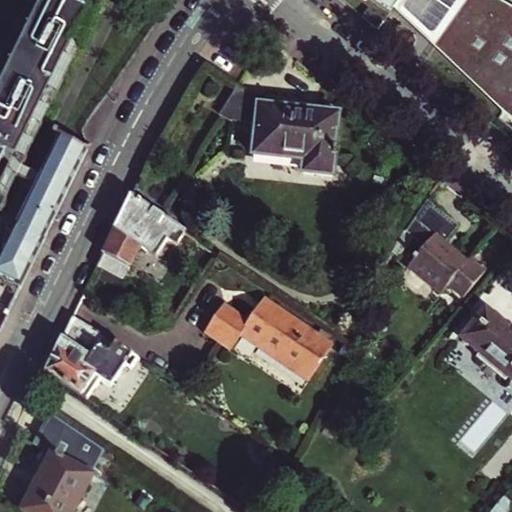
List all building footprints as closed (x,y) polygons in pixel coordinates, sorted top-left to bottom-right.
[(0,167),(6,156),(14,160),(89,8),(73,0),(44,0),(0,90),(0,167)] [(370,0),(390,14),(399,0),(370,0)] [(511,12),(494,0),(490,0),(489,2),(485,0),(462,0),(432,42),(508,98),(499,111),(511,121),(511,12)] [(0,209),(1,210),(98,12),(89,8),(14,160),(6,156),(0,167),(0,209)] [(304,163),(302,175),(332,178),(339,117),(260,108),(261,101),(237,84),(219,113),(230,121),(256,124),(253,157),(304,163)] [(88,151),(59,135),(0,258),(0,277),(22,286),(88,151)] [(168,240),(176,245),(184,234),(132,197),(100,262),(124,279),(132,264),(140,246),(156,257),(168,240)] [(459,226),(427,200),(413,220),(406,233),(424,247),(407,267),(440,294),(447,285),(464,298),(486,271),(470,258),(468,262),(452,248),(449,252),(442,247),(459,226)] [(153,279),(176,245),(168,240),(156,257),(140,246),(132,264),(153,279)] [(207,328),(233,345),(245,327),(315,373),(336,340),(266,290),(251,314),(226,298),(207,328)] [(504,381),(507,377),(511,381),(511,332),(486,311),(486,310),(461,339),(480,355),(477,359),(504,381)] [(97,330),(73,316),(46,373),(63,385),(87,401),(101,381),(110,387),(125,367),(130,371),(137,361),(139,362),(140,360),(97,330)] [(62,388),(63,385),(46,373),(44,376),(62,388)] [(104,453),(50,416),(34,447),(52,456),(23,511),(77,511),(95,476),(93,475),(104,453)] [(509,511),(511,509),(511,504),(505,498),(493,511),(509,511)]
